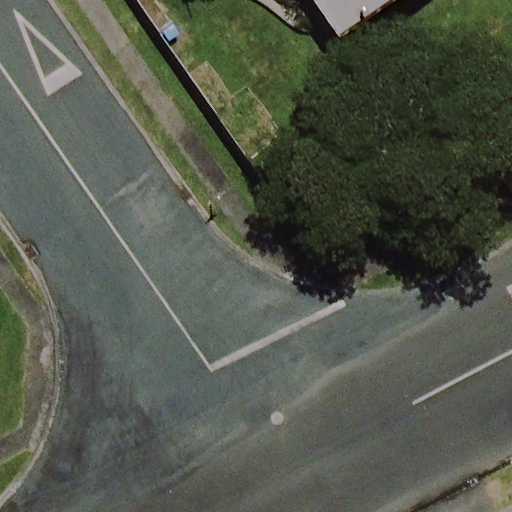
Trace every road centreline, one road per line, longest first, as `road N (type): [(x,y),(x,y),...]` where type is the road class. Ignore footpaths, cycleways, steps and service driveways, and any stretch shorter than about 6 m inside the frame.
road 1 (residential): [(280,472),(0,81)]
road 2 (residential): [(511,350),(280,472)]
